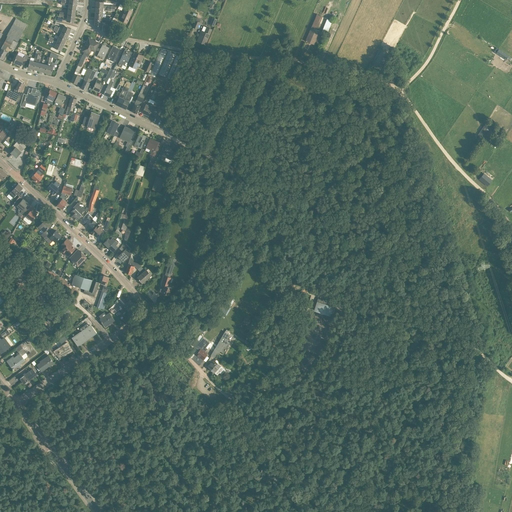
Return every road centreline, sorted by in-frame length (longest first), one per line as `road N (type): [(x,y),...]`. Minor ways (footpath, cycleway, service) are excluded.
road 1 (unclassified): [(150,312),(328,511)]
road 2 (track): [(205,54),(335,65),(399,92)]
road 3 (residential): [(150,312),(17,176)]
road 4 (track): [(430,307),(285,200)]
road 5 (track): [(399,92),(505,219)]
road 6 (residential): [(16,404),(150,312)]
road 7 (track): [(383,387),(311,376),(225,395)]
road 8 (track): [(399,92),(285,200)]
road 9 (residential): [(182,143),(54,81)]
road 10 (tertiary): [(96,511),(16,404)]
